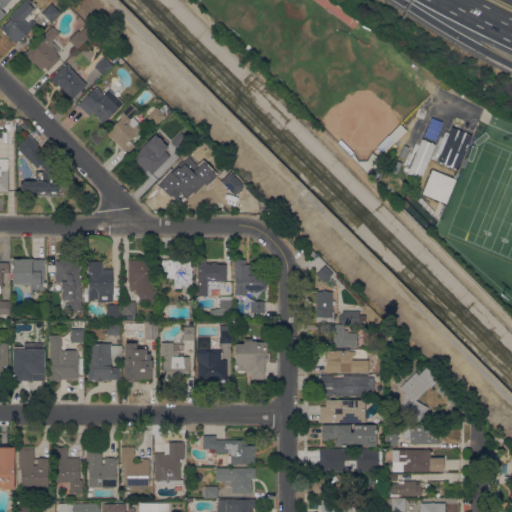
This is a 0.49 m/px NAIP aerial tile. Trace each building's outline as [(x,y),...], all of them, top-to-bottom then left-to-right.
[(0,19),(0,0),(11,0),(8,3),(4,8),(3,7),(1,9),(6,13),(0,19)] [(31,21),(32,22),(33,21),(35,23),(34,24),(35,25),(20,41),(19,40),(16,43),(7,34),(5,34),(3,32),(3,30),(1,28),(12,17),(10,15),(25,0),(33,0),(30,4),(34,8),(27,16),(31,20),(31,21)] [(52,3),(60,12),(50,21),(49,22),(42,14),(43,13),(42,12),(52,3)] [(69,40),(78,30),(80,32),(87,25),(94,32),(77,48),(69,40)] [(24,54),(52,26),(56,30),(57,29),(60,33),(52,41),(54,43),(55,43),(61,49),(57,53),(58,55),(60,58),(48,71),(44,67),(42,70),(33,61),(33,62),(24,54)] [(104,56),(113,65),(103,75),(94,67),(104,56)] [(87,84),(72,98),(59,84),(57,86),(50,79),(66,63),(87,84)] [(96,87),(104,94),(110,89),(124,103),(103,123),(98,118),(99,117),(94,111),(90,115),(79,104),(96,87)] [(131,103),(139,111),(134,117),(140,123),(139,124),(142,128),(135,136),(132,139),(130,140),(136,145),(128,153),(112,138),(111,138),(108,135),(109,134),(107,132),(123,116),(120,114),(131,103)] [(157,107),(159,109),(161,107),(165,110),(163,113),(166,116),(156,125),(148,116),(157,107)] [(29,126),(26,130),(21,125),(24,121),(29,126)] [(472,135),(458,169),(437,160),(451,126),(472,135)] [(170,156),(152,174),(148,169),(146,172),(138,164),(137,165),(131,159),(154,136),(152,133),(155,130),(159,134),(157,136),(159,137),(165,142),(164,143),(168,147),(164,150),(170,156)] [(17,191),(17,181),(23,180),(23,181),(26,181),(35,181),(35,170),(45,171),(45,169),(40,165),(37,168),(19,149),(21,147),(20,146),(20,143),(22,140),(19,136),(24,131),(28,135),(28,134),(39,145),(36,147),(44,156),(42,158),(49,165),(54,165),(57,168),(57,171),(60,171),(60,182),(61,182),(61,187),(60,187),(60,191),(23,191),(17,191)] [(181,132),(192,143),(183,152),(172,142),(181,132)] [(187,137),(191,132),(197,138),(192,142),(187,137)] [(435,144),(420,179),(406,173),(421,138),(435,144)] [(193,155),(188,151),(196,143),(200,147),(193,155)] [(0,158),(8,158),(9,191),(0,191),(0,158)] [(209,176),(208,177),(218,185),(214,189),(204,201),(199,197),(196,200),(178,185),(193,167),(199,172),(201,169),(209,176)] [(454,179),(445,203),(421,193),(431,169),(454,179)] [(221,181),(231,171),(233,173),(234,172),(235,174),(234,175),(245,185),(236,195),(221,181)] [(235,295),(235,259),(236,259),(238,258),(242,258),(245,259),(246,259),(246,264),(251,264),(251,272),(256,272),(256,277),(263,277),(263,281),(266,281),(266,290),(264,290),(265,292),(256,292),(256,290),(247,290),(247,295),(235,295)] [(45,289),(31,289),(31,285),(21,285),(21,284),(13,284),(13,259),(45,259),(45,289)] [(82,310),(69,310),(69,300),(62,300),(62,299),(60,299),(59,292),(62,292),(62,282),(56,282),(56,260),(59,260),(60,259),(63,259),(64,260),(67,260),(67,261),(80,261),(80,273),(81,274),(81,277),(80,278),(80,287),(82,287),(82,310)] [(129,259),(140,259),(140,260),(153,260),(153,301),(139,301),(140,294),(136,294),(136,290),(132,290),(130,288),(129,281),(129,259)] [(162,259),(193,259),(193,286),(190,286),(190,287),(189,287),(189,285),(186,285),(186,284),(182,284),(182,288),(175,288),(175,278),(162,278),(162,259)] [(198,259),(206,259),(206,263),(209,263),(209,264),(211,264),(212,262),(217,262),(218,264),(227,264),(227,281),(224,281),(224,288),(210,288),(210,295),(208,295),(208,296),(198,296),(198,259)] [(89,274),(89,261),(103,261),(103,269),(113,269),(113,302),(98,302),(99,299),(93,299),(93,300),(89,300),(89,274)] [(0,262),(9,262),(9,272),(3,272),(3,286),(1,286),(1,293),(0,293),(0,262)] [(314,274),(323,265),(331,272),(322,282),(314,274)] [(316,321),(316,291),(332,291),(332,292),(338,292),(338,311),(334,311),(334,321),(320,321),(316,321)] [(232,317),(210,317),(210,310),(220,307),(221,296),(232,296),(232,317)] [(256,300),(235,299),(234,317),(256,317),(256,300)] [(0,301),(10,301),(10,314),(0,314),(0,301)] [(123,301),(136,301),(136,315),(123,315),(123,301)] [(265,301),(265,312),(251,312),(251,301),(265,301)] [(107,304),(121,304),(121,318),(107,318),(107,304)] [(345,330),(348,330),(348,333),(357,333),(357,347),(340,347),(334,347),(334,333),(324,333),(324,325),(341,325),(341,322),(337,322),(337,314),(342,314),(342,311),(359,311),(359,324),(345,324),(345,325),(345,330)] [(108,321),(120,321),(120,334),(108,335),(108,321)] [(146,321),(158,321),(158,339),(146,339),(146,321)] [(220,325),(232,325),(232,343),(221,343),(220,325)] [(183,340),(184,327),(195,327),(195,340),(183,340)] [(84,342),(72,342),(72,329),(84,329),(84,342)] [(62,335),(62,347),(72,347),(72,354),(77,354),(77,359),(79,359),(78,378),(61,378),(61,380),(50,380),(50,335),(62,335)] [(211,348),(197,348),(197,337),(211,337),(211,348)] [(235,344),(244,343),(244,338),(252,338),(252,341),(256,341),(256,342),(267,342),(267,353),(269,353),(269,362),(264,362),(265,379),(251,379),(251,372),(247,372),(247,371),(245,371),(244,372),(239,372),(238,371),(235,371),(235,344)] [(0,346),(1,346),(0,343),(3,343),(3,342),(5,342),(5,343),(8,343),(8,380),(0,380),(0,346)] [(164,376),(164,358),(161,358),(161,342),(172,342),(172,356),(183,356),(190,356),(190,367),(189,367),(189,373),(184,373),(184,376),(164,376)] [(88,343),(111,343),(111,345),(121,345),(121,358),(111,358),(111,368),(121,368),(121,379),(103,379),(103,381),(96,381),(96,380),(88,380),(88,343)] [(137,343),(137,349),(147,349),(147,351),(150,351),(150,360),(153,360),(153,378),(138,378),(138,381),(124,381),(124,359),(125,359),(125,343),(137,343)] [(23,347),(23,349),(44,348),(44,380),(13,380),(12,348),(14,348),(13,347),(23,347)] [(221,350),(221,360),(227,360),(227,377),(198,376),(199,361),(197,361),(197,350),(221,350)] [(336,350),(349,350),(349,351),(355,351),(355,355),(352,355),(352,360),(367,360),(367,372),(358,372),(325,372),(325,350),(336,351),(336,350)] [(432,386),(430,388),(429,387),(416,400),(428,407),(420,421),(403,416),(403,390),(400,387),(416,372),(419,375),(420,374),(427,367),(439,379),(432,386)] [(368,375),(368,377),(373,377),(373,397),(356,397),(356,395),(344,395),(344,396),(324,396),(324,389),(321,389),(321,375),(334,375),(334,378),(343,378),(343,375),(368,375)] [(365,399),(365,422),(320,422),(320,406),(326,406),(326,399),(365,399)] [(376,424),(376,446),(340,446),(337,446),(335,444),(335,439),(337,437),(336,436),(332,440),(322,440),(322,425),(376,424)] [(404,424),(415,424),(415,425),(434,424),(434,433),(439,433),(439,443),(411,444),(411,438),(404,438),(404,424)] [(385,433),(398,433),(398,445),(386,445),(385,433)] [(203,435),(216,435),(216,439),(242,440),(242,439),(248,439),(248,445),(255,445),(255,464),(231,464),(231,449),(228,449),(228,453),(215,453),(215,449),(203,449),(203,435)] [(169,442),(185,442),(185,457),(181,457),(181,458),(182,458),(182,462),(180,462),(180,485),(163,485),(163,483),(155,483),(156,453),(165,453),(165,456),(169,456),(169,442)] [(34,446),(35,458),(49,458),(49,486),(22,487),(21,469),(20,469),(19,447),(34,446)] [(124,467),(122,467),(122,464),(122,459),(122,446),(134,446),(134,452),(135,452),(135,457),(134,457),(134,462),(142,462),(142,457),(144,457),(144,459),(148,459),(148,458),(150,458),(150,486),(142,486),(142,490),(130,490),(130,486),(126,486),(126,483),(124,483),(124,467)] [(79,458),(79,464),(80,464),(80,480),(83,480),(83,494),(71,494),(71,482),(54,482),(54,460),(53,460),(53,447),(68,447),(68,458),(79,458)] [(90,486),(90,469),(87,469),(87,447),(102,447),(102,449),(102,458),(105,458),(105,456),(115,456),(115,458),(117,458),(117,466),(116,466),(116,486),(90,486)] [(0,489),(0,448),(15,448),(15,489),(0,489)] [(366,449),(366,450),(380,450),(380,470),(355,470),(355,457),(343,457),(343,462),(330,462),(330,459),(328,456),(330,453),(330,449),(366,449)] [(431,451),(431,457),(442,457),(442,471),(392,471),(392,449),(429,449),(431,451)] [(216,468),(256,468),(256,478),(251,478),(251,480),(252,480),(252,487),(251,487),(251,493),(232,493),(232,480),(216,481),(216,468)] [(375,474),(376,494),(369,494),(368,487),(362,488),(362,475),(375,474)] [(404,483),(404,480),(416,480),(416,484),(420,484),(420,486),(422,486),(421,495),(404,495),(400,495),(399,496),(391,496),(391,494),(390,494),(390,483),(404,483)] [(218,486),(218,498),(205,498),(205,486),(218,486)] [(255,498),(256,507),(253,507),(253,510),(251,511),(218,511),(218,499),(255,498)] [(406,498),(406,511),(392,511),(392,498),(406,498)] [(356,500),(356,511),(322,511),(322,500),(356,500)] [(17,511),(17,504),(19,504),(19,502),(28,502),(28,504),(29,504),(29,511),(17,511)] [(99,502),(99,511),(59,511),(59,503),(99,502)] [(140,511),(140,503),(169,502),(169,511),(140,511)] [(444,503),(444,511),(420,511),(420,502),(444,503)] [(102,511),(102,504),(126,503),(126,511),(129,511),(128,507),(135,507),(135,508),(137,508),(137,511),(102,511)]
